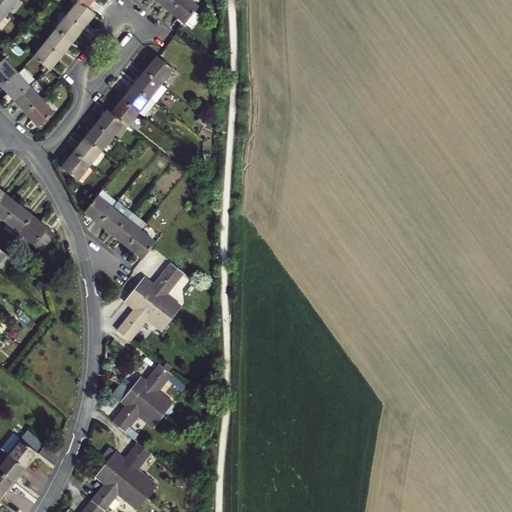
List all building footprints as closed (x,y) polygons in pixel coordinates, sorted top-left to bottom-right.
[(17,0),(0,0),(0,6),(8,12),(17,0)] [(96,14),(88,7),(79,0),(68,14),(85,28),(96,14)] [(157,0),(158,0),(171,11),(180,0),(157,0)] [(191,0),(180,0),(171,11),(192,27),(202,15),(195,11),(199,6),(191,0)] [(85,28),(68,14),(56,28),(73,42),(85,28)] [(73,42),(56,28),(45,42),(62,56),(73,42)] [(203,42),(197,38),(193,44),(198,48),(203,42)] [(45,42),(34,57),(48,68),(50,70),(62,56),(45,42)] [(157,55),(145,70),(162,84),(174,68),(157,55)] [(2,61),(0,58),(0,83),(2,86),(17,71),(5,58),(2,61)] [(150,98),(162,84),(145,70),(134,85),(150,98)] [(14,99),(30,85),(17,71),(2,86),(14,99)] [(156,102),(167,88),(162,84),(150,98),(156,102)] [(14,99),(26,113),(42,99),(30,85),(14,99)] [(139,112),(150,98),(134,85),(122,99),(139,112)] [(55,113),(42,99),(26,113),(39,127),(55,113)] [(139,112),(122,99),(111,113),(123,123),(127,126),(139,112)] [(112,137),(123,123),(111,113),(107,110),(96,124),(112,137)] [(84,138),(101,151),(112,137),(96,124),(84,138)] [(90,165),(101,151),(84,138),(73,152),(90,165)] [(90,165),(73,152),(62,167),(78,180),(90,165)] [(0,216),(5,220),(19,204),(5,193),(0,198),(0,216)] [(100,223),(112,207),(97,195),(84,211),(100,223)] [(118,201),(112,207),(100,223),(113,234),(131,212),(118,201)] [(5,220),(19,232),(33,215),(19,204),(5,220)] [(131,212),(113,234),(128,246),(140,229),(146,222),(132,211),(131,212)] [(56,234),(33,215),(19,232),(34,244),(31,247),(40,254),(56,234)] [(140,229),(128,246),(143,258),(156,241),(140,229)] [(173,304),(176,301),(167,294),(184,272),(171,262),(153,285),(143,278),(134,289),(171,318),(179,308),(173,304)] [(134,289),(125,301),(134,308),(116,330),(130,341),(147,319),(155,326),(157,323),(164,328),(171,318),(134,289)] [(159,390),(172,374),(159,364),(145,381),(140,377),(130,388),(164,415),(172,405),(166,400),(169,398),(159,390)] [(139,416),(148,423),(150,421),(156,425),(164,415),(130,388),(121,400),(126,405),(112,422),(125,432),(134,439),(138,434),(129,427),(139,416)] [(20,439),(8,454),(25,468),(37,453),(20,439)] [(150,483),(152,480),(138,469),(151,453),(138,443),(124,460),(115,452),(106,464),(147,498),(155,488),(150,483)] [(112,445),(104,455),(109,459),(117,449),(112,445)] [(0,463),(0,470),(14,482),(25,468),(8,454),(0,463)] [(92,500),(105,511),(118,494),(131,505),(134,502),(140,507),(147,498),(106,464),(97,475),(106,483),(92,500)] [(0,470),(0,493),(2,495),(14,482),(0,470)] [(103,511),(105,511),(92,500),(82,511),(71,511),(69,510),(66,511),(103,511)]
